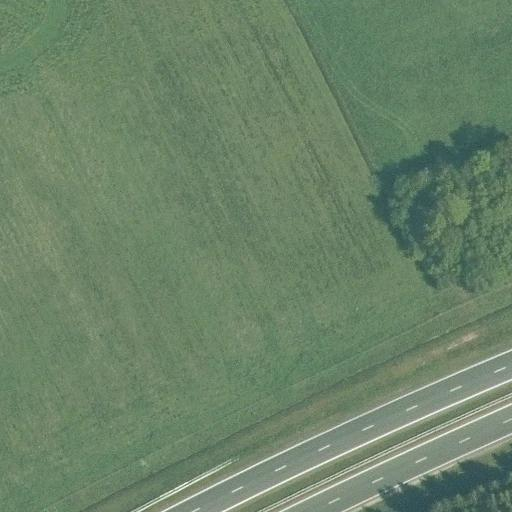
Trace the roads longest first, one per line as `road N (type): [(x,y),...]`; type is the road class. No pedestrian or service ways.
road 1 (trunk): [(511,367),(396,414),(204,511)]
road 2 (trunk): [(318,511),(511,422)]
